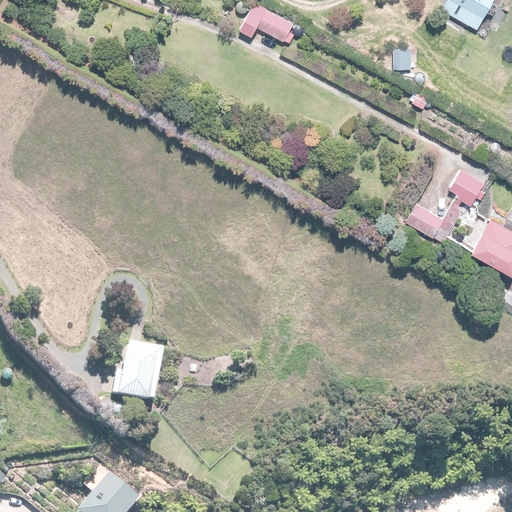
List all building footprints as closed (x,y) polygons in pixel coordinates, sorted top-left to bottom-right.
[(446,0),(441,9),(476,31),(496,0),(446,0)] [(256,3),(240,31),(253,38),(258,28),(283,42),(294,24),(256,3)] [(459,171),(449,189),(473,202),(482,184),(459,171)] [(416,204),(406,223),(434,238),(444,219),(416,204)] [(511,232),(490,221),(471,255),(511,276),(511,232)] [(124,337),(112,388),(154,398),(166,347),(124,337)] [(125,511),(139,496),(112,472),(76,511),(125,511)]
